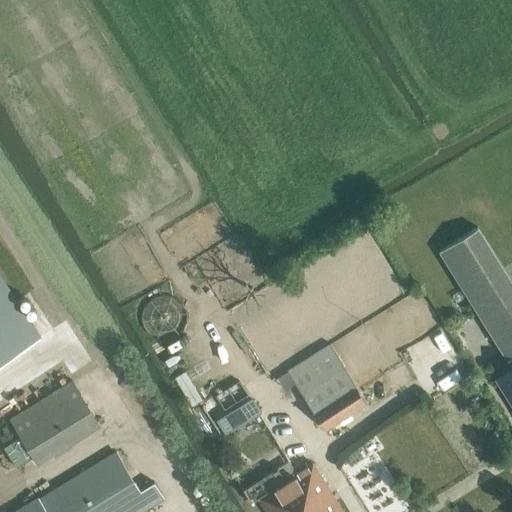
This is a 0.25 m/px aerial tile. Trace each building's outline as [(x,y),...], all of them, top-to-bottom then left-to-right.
[(511,280),(479,228),(439,252),(507,361),(509,360),(511,357),(511,280)] [(0,267),(0,363),(44,335),(0,267)] [(369,402),(331,342),(288,369),(326,430),(369,402)] [(511,364),(511,372),(497,381),(511,405),(511,357),(509,360),(511,364)] [(191,406),(206,396),(187,366),(171,376),(191,406)] [(9,418),(36,460),(67,441),(70,446),(102,426),(73,378),(9,418)] [(228,433),(266,410),(256,395),(219,418),(228,433)] [(189,416),(207,444),(225,433),(206,404),(189,416)] [(141,511),(167,496),(157,480),(142,490),(117,450),(39,499),(38,498),(14,511),(141,511)] [(344,511),(313,462),(258,497),(268,511),(344,511)]
